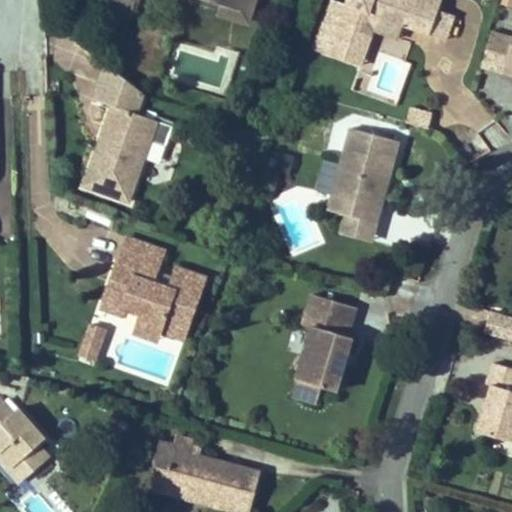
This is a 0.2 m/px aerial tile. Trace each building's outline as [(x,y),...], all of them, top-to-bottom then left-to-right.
[(109,0),(108,8),(132,15),(136,0),(109,0)] [(248,22),(255,0),(242,0),(240,7),(223,1),(220,13),(248,22)] [(438,10),(441,0),(349,0),(347,5),(333,0),(327,0),(311,47),(352,62),(370,13),(403,24),(430,34),(438,10)] [(446,40),(454,16),(438,10),(430,34),(446,40)] [(398,39),(403,24),(370,13),(352,62),(362,65),(374,30),(398,39)] [(511,42),(511,23),(494,18),(481,65),(504,72),(511,42)] [(152,140),(159,121),(137,113),(144,93),(106,64),(94,99),(114,106),(104,132),(111,134),(107,145),(100,143),(85,186),(130,202),(152,140)] [(47,95),(27,96),(29,171),(48,171),(47,95)] [(475,131),(492,118),(480,103),(463,116),(475,131)] [(430,129),(432,121),(419,117),(417,125),(430,129)] [(498,117),(481,130),(498,152),(511,141),(511,118),(503,125),(498,117)] [(167,145),(174,126),(159,121),(152,140),(167,145)] [(376,205),(386,170),(391,172),(400,141),(352,128),(333,195),(350,200),(346,215),(378,223),(382,207),(376,205)] [(107,145),(111,134),(104,132),(100,143),(107,145)] [(275,151),(271,169),(291,173),(295,155),(275,151)] [(382,207),(391,172),(386,170),(376,205),(382,207)] [(346,215),(350,200),(333,195),(329,210),(346,215)] [(373,240),(378,223),(346,215),(342,231),(373,240)] [(185,339),(207,278),(177,267),(174,277),(158,272),(165,251),(127,237),(118,262),(122,267),(117,280),(111,282),(102,308),(124,315),(127,309),(142,314),(139,323),(161,331),(185,339)] [(117,280),(122,267),(118,262),(111,282),(117,280)] [(337,390),(353,337),(348,336),(356,307),(313,294),(304,324),(314,327),(298,379),(323,386),(337,390)] [(500,337),(507,315),(494,311),(487,333),(500,337)] [(511,340),(511,316),(507,315),(500,337),(511,340)] [(158,340),(161,331),(139,323),(136,332),(158,340)] [(99,349),(106,329),(92,324),(85,344),(99,349)] [(95,360),(99,349),(85,344),(81,355),(95,360)] [(511,367),(494,362),(488,384),(493,385),(488,402),(493,403),(490,412),(485,411),(479,431),(511,440),(511,367)] [(318,402),(323,386),(298,379),(294,394),(318,402)] [(15,411),(4,400),(0,403),(11,415),(15,411)] [(39,444),(46,439),(19,408),(15,411),(11,415),(0,403),(0,459),(19,482),(49,456),(39,444)] [(237,511),(250,511),(261,472),(200,456),(189,453),(191,446),(193,440),(177,436),(174,446),(160,442),(154,463),(159,464),(152,488),(237,511)] [(200,456),(201,449),(191,446),(189,453),(200,456)]
